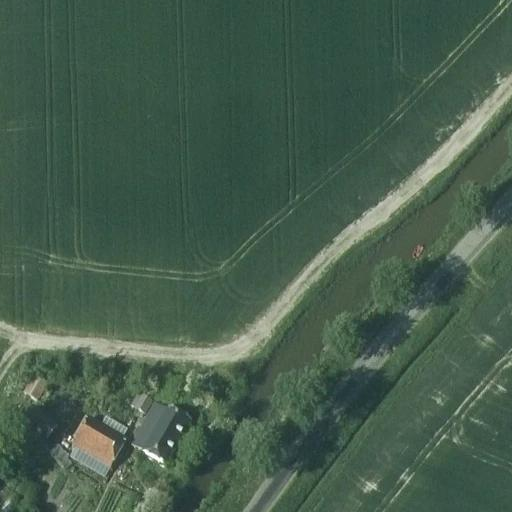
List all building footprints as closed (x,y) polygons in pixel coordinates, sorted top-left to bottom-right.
[(42,401),(51,385),(37,377),(28,394),(42,401)] [(153,405),(141,398),(133,411),(145,418),(153,405)] [(165,470),(191,425),(168,412),(167,413),(155,406),(131,447),(143,454),(142,456),(165,470)] [(32,408),(21,421),(46,442),(57,429),(32,408)] [(71,459),(106,480),(128,442),(89,418),(72,448),(76,451),(71,459)]
